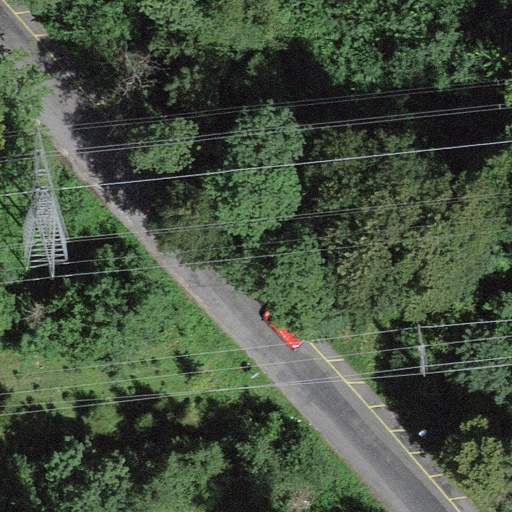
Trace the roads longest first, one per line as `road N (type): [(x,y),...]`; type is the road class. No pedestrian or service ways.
road 1 (unclassified): [(429,511),(0,41)]
road 2 (track): [(0,469),(345,420)]
